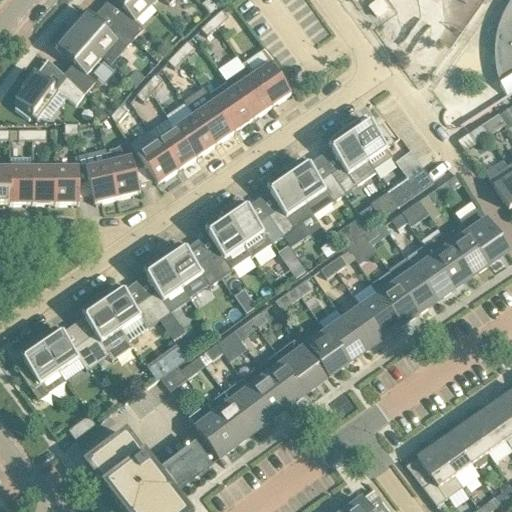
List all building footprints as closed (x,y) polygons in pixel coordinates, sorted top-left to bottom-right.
[(111,0),(126,15),(117,24),(114,21),(114,22),(133,40),(142,31),(134,23),(151,7),(144,0),(111,0)] [(511,1),(509,6),(505,14),(502,21),(499,29),(497,37),(495,45),(495,54),(495,62),(496,70),(497,79),(500,87),(507,98),(460,128),(460,129),(481,116),(511,96),(511,1)] [(377,18),(387,11),(380,2),(370,9),(377,18)] [(217,29),(228,20),(222,13),(211,22),(217,29)] [(72,29),(74,32),(72,34),(101,59),(116,42),(125,50),(133,40),(114,22),(113,22),(116,25),(108,34),(85,14),(72,29)] [(217,29),(211,22),(201,31),(207,38),(217,29)] [(76,70),(68,79),(64,77),(66,80),(84,97),(94,85),(85,77),(101,59),(72,34),(70,37),(67,34),(54,49),(76,70)] [(184,61),(194,51),(188,44),(177,54),(184,61)] [(175,70),(184,61),(177,54),(169,63),(175,70)] [(288,84),(274,64),(250,80),(271,110),(290,97),(283,87),(288,84)] [(24,93),(14,105),(37,122),(58,94),(76,108),(84,97),(66,80),(57,92),(30,72),(18,89),(24,93)] [(136,72),(127,83),(135,90),(144,80),(136,72)] [(153,95),(163,83),(156,77),(146,88),(153,95)] [(271,110),(250,80),(231,92),(252,123),(271,110)] [(227,86),(208,99),(212,105),(233,136),(252,123),(231,92),(227,86)] [(153,95),(146,88),(137,98),(144,105),(153,95)] [(233,136),(212,105),(194,118),(214,149),(233,136)] [(111,118),(117,126),(127,113),(120,108),(111,118)] [(498,117),(480,129),(486,138),(504,127),(498,117)] [(214,149),(194,118),(175,131),(196,162),(214,149)] [(365,122),(355,127),(345,132),(367,164),(395,146),(382,127),(381,128),(384,132),(377,137),(371,127),(368,129),(365,122)] [(66,136),(78,135),(78,127),(65,127),(66,136)] [(458,143),(465,153),(486,138),(480,129),(480,128),(458,143)] [(196,162),(175,131),(156,144),(177,175),(196,162)] [(334,152),(331,154),(341,169),(330,177),(345,197),(375,176),(367,164),(345,132),(336,139),(328,147),(334,152)] [(0,133),(0,143),(9,144),(9,133),(0,133)] [(32,143),(32,133),(19,133),(19,144),(32,143)] [(32,143),(46,143),(46,133),(32,133),(32,143)] [(106,156),(108,166),(117,202),(140,196),(138,188),(155,184),(136,157),(127,142),(117,150),(109,151),(110,155),(106,156)] [(177,175),(156,144),(136,157),(155,184),(157,188),(177,175)] [(293,169),(284,174),(312,216),(314,218),(345,197),(330,177),(319,184),(309,169),(306,171),(303,164),(293,169)] [(85,171),(88,184),(79,186),(79,203),(92,199),(94,207),(117,202),(108,166),(85,171)] [(420,167),(399,181),(401,185),(412,200),(433,185),(426,175),(423,172),(420,167)] [(511,177),(507,170),(498,176),(494,169),(484,175),(496,193),(509,213),(511,210),(511,177)] [(0,170),(0,207),(10,208),(9,170),(0,170)] [(32,208),(32,170),(9,170),(10,208),(32,208)] [(55,208),(55,170),(32,170),(32,208),(55,208)] [(79,186),(78,170),(55,170),(55,208),(79,207),(79,203),(79,186)] [(272,194),(271,195),(269,196),(280,211),(268,219),(283,239),(300,228),(298,225),(312,216),(284,174),(275,181),(266,189),(272,194)] [(443,200),(451,193),(445,185),(437,192),(443,200)] [(443,200),(437,192),(426,200),(432,208),(443,200)] [(388,194),(370,206),(380,221),(398,209),(388,194)] [(242,206),(232,211),(222,216),(244,248),(252,260),(283,239),(268,219),(257,226),(247,211),(245,213),(242,206)] [(407,224),(417,217),(410,209),(401,216),(407,224)] [(486,223),(478,212),(460,224),(469,236),(468,236),(484,260),(489,267),(507,255),(486,223)] [(205,231),(210,236),(208,238),(218,253),(207,261),(221,281),(233,274),(224,262),(244,248),(222,216),(213,223),(205,231)] [(407,224),(401,216),(391,224),(397,232),(407,224)] [(360,222),(352,227),(359,238),(363,236),(367,232),(360,222)] [(368,244),(377,237),(371,229),(367,232),(363,236),(368,244)] [(368,244),(363,236),(359,238),(352,244),(358,252),(368,244)] [(442,236),(424,248),(432,261),(448,284),(454,292),(471,280),(466,272),(450,249),(442,236)] [(484,260),(468,236),(450,249),(466,272),(471,280),(478,275),(489,267),(484,260)] [(180,248),(170,253),(160,258),(182,291),(201,277),(210,289),(221,281),(207,261),(196,268),(186,253),(183,255),(180,248)] [(436,304),(454,292),(448,284),(432,261),(424,248),(406,261),(414,273),(431,297),(436,304)] [(143,273),(148,278),(146,280),(156,295),(145,303),(159,324),(190,302),(182,291),(160,258),(151,265),(143,273)] [(336,274),(347,267),(341,259),(330,266),(336,274)] [(299,265),(288,272),(295,281),(305,274),(299,265)] [(336,274),(330,266),(321,272),(327,281),(336,274)] [(431,297),(414,273),(397,286),(413,309),(418,317),(429,309),(436,304),(431,297)] [(389,275),(371,287),(379,298),(395,322),(401,329),(418,317),(413,309),(397,286),(389,275)] [(300,298),(311,291),(305,283),(295,290),(300,298)] [(118,290),(108,295),(98,300),(120,333),(140,319),(148,331),(159,324),(145,303),(134,310),(124,295),(121,297),(118,290)] [(300,298),(295,290),(285,297),(291,305),(300,298)] [(243,294),(235,300),(247,317),(256,311),(243,294)] [(395,322),(379,298),(361,311),(377,334),(383,342),(394,334),(401,329),(395,322)] [(81,315),(87,320),(84,322),(95,337),(84,345),(98,366),(109,358),(104,351),(124,338),(120,333),(98,300),(89,307),(81,315)] [(377,334),(361,311),(344,323),(360,347),(365,354),(372,349),(383,342),(377,334)] [(257,331),(267,324),(261,315),(251,322),(257,331)] [(248,337),(257,331),(251,322),(233,334),(240,343),(248,337)] [(360,347),(344,323),(326,335),(342,359),(348,366),(358,359),(365,354),(360,347)] [(57,332),(47,337),(37,343),(59,375),(78,361),(86,373),(98,366),(84,345),(72,352),(62,337),(60,339),(57,332)] [(326,335),(308,348),(308,347),(307,348),(329,379),(348,366),(342,359),(326,335)] [(222,356),(232,348),(226,340),(216,348),(222,356)] [(22,378),(19,373),(18,374),(31,393),(59,375),(37,343),(28,349),(20,357),(25,362),(23,364),(29,373),(22,378)] [(302,390),(306,396),(324,383),(294,343),(276,355),(277,356),(284,366),(302,390)] [(222,356),(216,348),(207,355),(213,363),(222,356)] [(276,355),(259,368),(266,379),(284,403),(289,409),(295,404),(306,396),(302,390),(284,366),(277,356),(276,355)] [(156,361),(146,369),(156,383),(166,376),(156,361)] [(187,381),(197,374),(191,366),(181,373),(187,381)] [(259,368),(241,381),(249,392),(267,415),(271,422),(282,414),(289,409),(284,403),(266,379),(259,368)] [(187,381),(181,373),(172,380),(177,388),(187,381)] [(143,414),(171,394),(161,381),(133,401),(143,414)] [(241,381),(224,394),(232,404),(249,428),(254,435),(261,430),(271,422),(267,415),(249,392),(241,381)] [(224,394),(207,407),(214,417),(232,441),(237,448),(248,440),(254,435),(249,428),(232,404),(224,394)] [(511,394),(501,403),(511,418),(511,394)] [(511,418),(501,403),(495,407),(484,414),(505,444),(511,438),(511,418)] [(207,407),(189,420),(219,461),(237,448),(232,441),(214,417),(207,407)] [(484,414),(473,422),(467,426),(488,456),(505,444),(484,414)] [(89,418),(84,422),(68,433),(76,444),(97,428),(89,418)] [(467,426),(462,430),(451,438),(471,467),(474,466),(475,468),(480,468),(487,464),(487,459),(486,457),(488,456),(467,426)] [(182,511),(168,493),(172,490),(161,477),(158,480),(149,469),(148,470),(142,462),(144,461),(125,437),(87,466),(88,467),(92,465),(99,474),(95,477),(121,511),(182,511)] [(451,438),(440,445),(434,449),(463,491),(479,480),(471,468),(471,467),(451,438)] [(207,470),(209,469),(194,449),(160,475),(161,477),(172,490),(175,494),(198,477),(195,474),(204,466),(207,470)] [(434,449),(417,461),(445,503),(463,491),(434,449)] [(502,511),(505,511),(511,507),(511,490),(511,489),(494,501),(502,511)] [(492,511),(497,509),(499,511),(502,511),(494,501),(478,511),(492,511)] [(368,511),(361,502),(354,508),(348,511),(368,511)]
